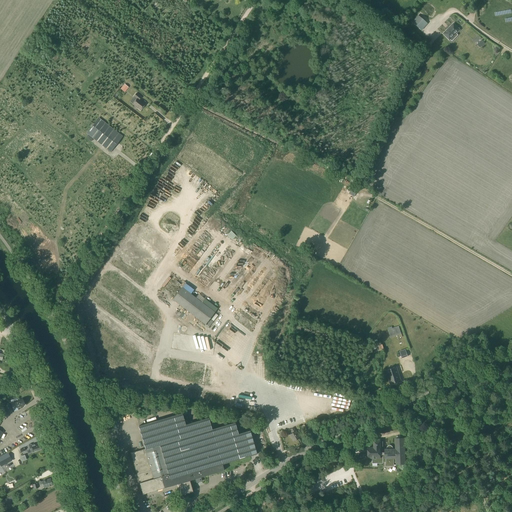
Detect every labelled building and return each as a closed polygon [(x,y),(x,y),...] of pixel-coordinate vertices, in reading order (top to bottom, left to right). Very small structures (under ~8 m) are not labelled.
[(424,27),(427,24),(418,16),(415,19),(424,27)] [(453,24),(443,34),(449,40),(459,30),(453,24)] [(428,37),(423,43),(426,46),(431,40),(428,37)] [(132,104),(140,110),(145,105),(139,100),(141,98),(136,94),(134,96),(137,99),(132,104)] [(99,118),(86,134),(110,153),(118,143),(123,137),(99,118)] [(175,287),(178,278),(176,277),(175,281),(169,278),(166,283),(175,287)] [(172,300),(179,305),(205,325),(214,313),(210,309),(206,306),(202,303),(195,298),(182,287),(172,300)] [(173,308),(169,312),(173,316),(177,312),(173,308)] [(398,326),(387,330),(390,338),(401,334),(398,326)] [(172,332),(170,347),(212,353),(214,338),(172,332)] [(405,349),(399,351),(402,359),(408,357),(405,349)] [(386,371),(390,384),(401,381),(396,367),(386,371)] [(285,400),(286,389),(264,386),(264,383),(239,380),(237,393),(253,395),(254,391),(272,393),(272,398),(285,400)] [(15,402),(11,403),(13,409),(14,412),(18,410),(17,408),(18,408),(20,408),(20,407),(25,405),(22,399),(15,402)] [(238,401),(238,407),(256,409),(257,403),(238,401)] [(292,418),(294,406),(281,404),(280,409),(278,409),(277,412),(281,412),(280,416),(292,418)] [(11,411),(9,405),(1,408),(4,416),(9,414),(8,412),(11,411)] [(145,449),(130,453),(140,486),(137,487),(139,492),(141,491),(142,495),(177,484),(180,496),(193,492),(189,481),(224,471),(222,465),(256,454),(250,431),(238,435),(235,423),(211,430),(208,418),(185,425),(182,414),(138,426),(145,449)] [(289,435),(293,441),(299,438),(295,431),(295,432),(293,428),(290,430),(292,433),(289,435)] [(373,448),(367,448),(368,458),(372,458),(372,464),(383,464),(383,462),(386,462),(386,465),(393,465),(393,462),(396,462),(396,464),(404,464),(404,438),(395,438),(395,449),(393,449),(392,448),(392,447),(391,446),(391,445),(390,445),(389,445),(388,445),(387,446),(386,446),(386,447),(386,448),(385,448),(385,449),(385,452),(383,452),(382,441),(379,442),(379,441),(373,441),(373,448)] [(28,445),(31,453),(41,449),(39,443),(31,445),(31,444),(28,445)] [(7,453),(0,456),(0,464),(0,465),(10,459),(7,453)] [(40,482),(39,482),(40,486),(44,485),(45,488),(52,486),(50,479),(42,481),(43,482),(40,482)] [(15,501),(12,496),(2,501),(5,506),(15,501)]
